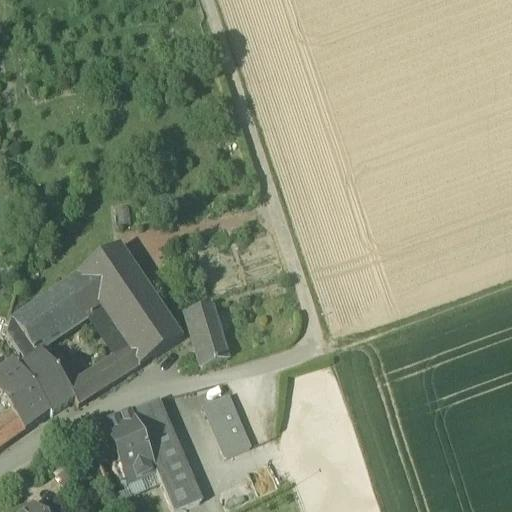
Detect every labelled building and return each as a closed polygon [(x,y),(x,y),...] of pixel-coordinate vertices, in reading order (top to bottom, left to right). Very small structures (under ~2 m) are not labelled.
[(160,213),(162,224),(173,222),(171,211),(160,213)] [(144,215),(146,227),(157,225),(155,213),(144,215)] [(87,327),(103,316),(145,289),(120,251),(10,323),(35,358),(39,355),(40,358),(87,327)] [(103,316),(127,353),(139,371),(181,344),(145,289),(103,316)] [(186,318),(201,372),(227,366),(211,310),(186,318)] [(87,327),(111,363),(127,353),(103,316),(87,327)] [(22,367),(16,371),(49,417),(50,419),(72,404),(73,403),(66,393),(40,358),(39,355),(35,358),(10,323),(4,342),(22,367)] [(98,398),(139,371),(127,353),(111,363),(85,380),(98,398)] [(24,435),(49,417),(16,371),(12,367),(0,375),(0,401),(11,416),(24,435)] [(77,411),(98,398),(85,380),(66,393),(73,403),(72,404),(77,411)] [(203,412),(225,463),(249,453),(227,401),(203,412)] [(160,488),(169,511),(186,511),(200,506),(156,405),(130,416),(156,476),(154,476),(160,488)] [(11,416),(0,422),(0,451),(24,435),(11,416)] [(112,471),(120,491),(154,476),(156,476),(130,416),(129,417),(130,417),(103,428),(120,467),(112,471)] [(53,477),(60,487),(78,474),(71,464),(53,477)] [(59,488),(67,500),(92,482),(83,470),(78,474),(60,487),(59,488)] [(126,503),(160,488),(154,476),(120,491),(123,496),(126,503)] [(112,500),(116,511),(127,511),(129,511),(126,503),(123,496),(112,500)]
